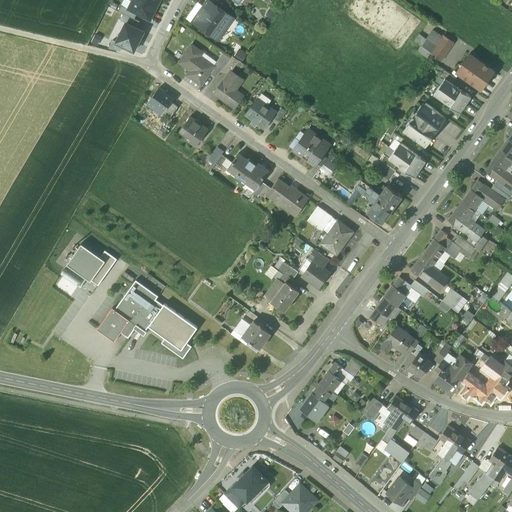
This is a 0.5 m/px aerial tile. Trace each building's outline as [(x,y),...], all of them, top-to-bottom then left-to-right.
[(158,4),(150,0),(133,0),(128,9),(138,14),(150,20),(158,4)] [(220,9),(208,0),(207,1),(193,21),(216,37),(225,25),(227,26),(233,18),(220,9)] [(217,0),(205,0),(207,1),(208,0),(220,9),(223,4),(217,0)] [(135,19),(138,14),(128,9),(121,6),(118,11),(124,14),(135,19)] [(126,23),(137,28),(140,22),(135,19),(124,14),(121,20),(126,23)] [(126,23),(117,42),(124,46),(134,51),(144,32),(137,28),(126,23)] [(430,54),(443,36),(432,28),(426,37),(420,32),(414,42),(420,46),(430,54)] [(443,36),(430,54),(438,59),(440,61),(453,43),(443,36)] [(121,51),(124,46),(117,42),(113,40),(109,49),(121,51)] [(202,53),(192,46),(179,63),(193,72),(190,77),(201,85),(210,73),(212,69),(212,68),(198,59),(202,53)] [(434,64),(438,59),(430,54),(420,46),(416,52),(434,64)] [(477,59),(469,54),(456,71),(481,89),(494,71),(482,63),(481,63),(477,60),(477,59)] [(225,66),(221,71),(227,76),(231,70),(232,71),(239,61),(232,56),(225,66)] [(218,60),(212,68),(212,69),(210,73),(217,78),(221,71),(225,66),(218,60)] [(227,76),(223,81),(214,93),(234,108),(241,98),(233,93),(243,79),(232,71),(231,70),(227,76)] [(444,70),(441,75),(445,78),(453,84),(457,79),(444,70)] [(445,78),(434,94),(450,105),(460,112),(471,96),(461,89),(453,84),(445,78)] [(420,84),(413,94),(418,97),(425,87),(420,84)] [(173,99),(159,88),(147,104),(154,109),(156,106),(164,112),(171,102),(173,99)] [(275,112),(258,99),(246,115),(263,128),(275,112)] [(178,107),(171,102),(164,112),(163,112),(170,117),(178,107)] [(423,107),(420,105),(417,110),(418,114),(414,120),(410,121),(406,126),(408,127),(405,131),(426,146),(432,137),(432,136),(439,126),(440,126),(446,117),(426,103),(423,107)] [(281,108),(273,118),(279,122),(287,112),(281,108)] [(413,111),(409,117),(410,121),(414,120),(418,114),(417,110),(413,111)] [(190,117),(180,130),(191,138),(189,140),(197,145),(208,130),(190,117)] [(393,122),(386,132),(391,136),(398,126),(393,122)] [(329,145),(311,132),(307,136),(305,135),(294,151),(315,166),(322,155),(329,145)] [(508,139),(500,150),(511,159),(511,141),(509,140),(508,139)] [(416,154),(400,142),(389,158),(397,164),(405,169),(405,170),(415,177),(426,160),(416,153),(416,154)] [(214,165),(215,163),(222,154),(224,152),(217,147),(208,160),(214,165)] [(511,159),(500,150),(492,161),(498,166),(504,170),(505,170),(511,159)] [(227,158),(222,154),(215,163),(221,167),(227,158)] [(238,154),(227,168),(238,176),(239,173),(247,179),(248,180),(258,166),(257,166),(247,159),(247,160),(238,154)] [(327,158),(322,155),(315,166),(319,169),(327,158)] [(389,158),(385,155),(381,160),(393,169),(397,164),(389,158)] [(492,162),(486,171),(492,175),(498,166),(492,162)] [(258,166),(248,180),(247,179),(246,182),(255,189),(256,189),(261,182),(268,172),(258,165),(257,166),(258,166)] [(504,170),(498,166),(492,175),(497,180),(508,188),(508,187),(511,191),(511,190),(511,175),(505,170),(504,170)] [(271,188),(266,195),(279,204),(282,200),(298,212),(307,199),(295,189),(293,191),(277,179),(271,188)] [(374,190),(361,180),(358,184),(371,194),(374,190)] [(508,188),(497,180),(494,184),(510,197),(511,194),(511,190),(511,191),(508,187),(508,188)] [(478,181),(472,189),(478,194),(485,185),(478,181)] [(261,182),(256,189),(255,189),(252,193),(258,197),(259,195),(266,185),(261,182)] [(371,194),(358,184),(355,188),(368,198),(371,194)] [(510,197),(494,184),(490,189),(504,200),(504,201),(506,202),(510,197)] [(266,185),(259,195),(264,198),(266,195),(271,188),(266,185)] [(381,194),(374,190),(371,194),(392,209),(402,195),(396,191),(398,189),(394,186),(392,188),(387,185),(386,187),(384,185),(381,188),(384,190),(381,194)] [(490,189),(485,185),(478,194),(484,199),(498,209),(504,201),(504,200),(490,189)] [(472,189),(471,189),(463,200),(475,210),(484,199),(478,194),(472,189)] [(392,209),(371,194),(368,198),(374,203),(371,207),(369,205),(367,208),(369,210),(368,212),(372,215),(370,217),(375,221),(377,218),(382,222),(392,209)] [(463,200),(455,211),(461,216),(467,221),(469,218),(475,210),(463,200)] [(332,216),(318,206),(307,220),(322,231),(332,216)] [(475,210),(469,218),(475,223),(481,214),(475,210)] [(455,212),(449,220),(454,225),(461,216),(455,212)] [(500,221),(492,215),(488,219),(497,226),(500,221)] [(475,223),(469,218),(467,221),(461,216),(454,225),(455,225),(456,223),(460,226),(458,228),(469,236),(476,241),(485,231),(475,223)] [(353,232),(338,221),(322,244),(337,255),(353,232)] [(442,230),(435,239),(441,243),(446,237),(448,235),(442,230)] [(466,241),(456,233),(452,240),(462,248),(466,243),(474,250),(476,248),(475,247),(466,241)] [(476,241),(469,236),(466,241),(475,247),(478,242),(476,241)] [(451,241),(446,237),(441,243),(447,248),(445,250),(450,254),(455,258),(460,251),(469,257),(474,250),(466,243),(462,248),(452,240),(451,241)] [(435,238),(426,250),(438,259),(445,250),(447,248),(441,243),(435,239),(435,238)] [(478,242),(475,247),(476,248),(479,251),(486,242),(481,239),(478,242)] [(493,242),(488,250),(489,251),(486,256),(489,258),(497,245),(493,242)] [(82,244),(67,264),(98,286),(117,259),(105,250),(100,257),(82,244)] [(329,260),(315,249),(309,258),(313,261),(313,260),(324,268),(329,260)] [(426,250),(418,261),(425,266),(430,270),(433,267),(438,259),(426,250)] [(445,250),(438,259),(444,263),(450,254),(445,250)] [(324,268),(313,260),(313,261),(303,275),(318,287),(329,272),(324,268)] [(278,270),(274,276),(279,280),(289,266),(284,262),(278,270)] [(419,262),(412,270),(418,275),(419,273),(425,266),(419,262)] [(278,270),(272,266),(266,274),(272,278),(274,276),(278,270)] [(298,272),(289,266),(279,280),(284,284),(286,281),(290,276),(293,279),(298,272)] [(433,267),(430,270),(425,266),(419,273),(440,289),(448,278),(433,267)] [(400,277),(394,286),(399,290),(405,281),(400,277)] [(164,305),(156,299),(158,296),(136,280),(115,310),(112,308),(97,329),(115,342),(121,333),(128,338),(137,326),(145,332),(149,326),(164,305)] [(428,289),(415,280),(411,286),(410,286),(411,287),(423,296),(428,289)] [(286,281),(284,284),(271,301),(284,311),(299,291),(286,281)] [(405,281),(399,290),(405,294),(411,287),(410,286),(411,286),(405,281)] [(393,286),(385,297),(397,305),(405,294),(394,286),(393,286)] [(462,296),(451,288),(442,300),(452,308),(462,296)] [(505,294),(501,289),(495,293),(499,298),(505,294)] [(397,305),(385,297),(377,308),(382,312),(388,316),(396,306),(397,305)] [(198,328),(165,304),(164,305),(149,326),(165,338),(182,350),(187,343),(190,339),(198,328)] [(396,306),(388,316),(389,317),(393,320),(401,309),(396,306)] [(377,308),(371,317),(375,320),(376,321),(382,312),(377,308)] [(382,312),(376,321),(375,320),(373,323),(380,328),(381,326),(382,326),(383,324),(383,325),(389,317),(388,316),(382,312)] [(389,317),(383,325),(388,328),(393,320),(389,317)] [(271,333),(254,321),(243,336),(249,341),(252,343),(260,348),(271,333)] [(396,325),(381,346),(387,351),(392,344),(404,352),(407,348),(414,338),(396,325)] [(182,350),(165,338),(161,343),(183,359),(192,347),(187,343),(182,350)] [(414,338),(407,348),(411,352),(417,344),(419,342),(414,338)] [(260,348),(252,343),(249,341),(247,345),(257,352),(260,348)] [(417,344),(411,352),(416,355),(418,353),(422,347),(417,344)] [(444,345),(434,358),(440,363),(442,359),(447,353),(450,350),(444,345)] [(489,357),(478,348),(474,354),(477,356),(486,362),(489,357)] [(420,355),(418,353),(416,355),(407,368),(413,373),(414,372),(421,377),(432,363),(424,358),(420,355)] [(447,353),(442,359),(447,363),(448,364),(453,357),(447,353)] [(473,364),(461,355),(452,366),(455,369),(452,372),(459,376),(458,377),(463,380),(467,373),(473,364)] [(511,373),(511,365),(504,359),(501,363),(491,355),(489,357),(486,362),(508,379),(511,373)] [(440,363),(435,369),(440,372),(447,363),(442,359),(440,363)] [(330,371),(321,382),(334,391),(342,380),(341,379),(336,376),(342,368),(343,367),(336,362),(330,371)] [(508,379),(486,362),(481,368),(490,375),(503,385),(508,379)] [(440,372),(434,380),(448,390),(458,377),(459,376),(452,372),(455,369),(452,366),(448,364),(447,363),(440,372)] [(357,371),(348,365),(345,369),(344,370),(347,372),(343,377),(350,381),(357,371)] [(342,368),(336,376),(341,379),(343,377),(347,372),(344,370),(345,369),(342,368)] [(467,373),(463,380),(468,384),(460,394),(468,399),(471,395),(483,404),(487,399),(492,403),(493,402),(497,397),(501,399),(509,389),(503,385),(490,375),(483,384),(467,373)] [(334,391),(321,382),(313,393),(325,402),(334,391)] [(313,393),(301,409),(317,421),(329,405),(325,402),(313,393)] [(407,403),(396,395),(388,407),(393,411),(399,415),(407,403)] [(376,399),(364,416),(371,421),(383,404),(376,399)] [(407,403),(399,415),(404,419),(411,423),(419,411),(407,403)] [(393,411),(386,422),(387,423),(392,426),(399,415),(393,411)] [(404,419),(399,415),(392,426),(397,430),(404,419)] [(387,423),(383,429),(388,432),(392,426),(387,423)] [(350,424),(344,431),(348,435),(354,427),(350,424)] [(425,432),(415,425),(409,435),(418,441),(425,432)] [(459,433),(448,425),(439,437),(446,442),(451,445),(459,433)] [(409,453),(391,439),(397,430),(392,426),(388,432),(383,439),(388,444),(385,448),(403,462),(409,453)] [(425,432),(418,441),(425,446),(431,436),(425,432)] [(471,441),(459,433),(451,445),(456,449),(462,453),(471,441)] [(335,448),(327,441),(323,446),(331,453),(335,448)] [(446,442),(438,453),(439,453),(444,456),(451,445),(446,442)] [(451,445),(444,456),(449,460),(449,459),(456,449),(451,445)] [(341,446),(337,451),(345,457),(348,452),(341,446)] [(510,455),(498,447),(490,460),(493,462),(496,464),(501,467),(510,455)] [(332,457),(340,463),(345,457),(337,451),(332,457)] [(356,463),(362,468),(369,459),(363,454),(356,463)] [(511,456),(510,455),(501,467),(494,478),(490,484),(497,490),(508,472),(511,474),(511,456)] [(441,460),(439,463),(429,476),(440,483),(447,474),(443,472),(452,461),(449,459),(449,460),(444,456),(441,460)] [(466,457),(454,474),(460,478),(472,461),(466,457)] [(460,478),(454,485),(461,491),(467,483),(479,466),(472,461),(460,478)] [(486,472),(470,493),(478,499),(488,486),(490,484),(494,478),(501,467),(496,464),(493,462),(486,472)] [(246,499),(248,500),(267,481),(254,467),(234,486),(246,499)] [(411,485),(400,477),(388,493),(394,498),(401,504),(408,493),(413,487),(411,485)] [(422,486),(414,480),(411,485),(413,487),(408,493),(413,497),(422,486)] [(511,487),(511,484),(508,481),(502,490),(507,494),(511,487)] [(291,495),(284,502),(284,503),(294,511),(304,511),(316,500),(300,485),(291,495)] [(246,499),(234,486),(225,494),(238,507),(246,499)] [(285,490),(273,502),(279,508),(284,503),(284,502),(291,495),(285,490)] [(421,490),(415,497),(424,504),(430,496),(421,490)] [(231,511),(233,511),(238,507),(225,494),(220,500),(231,511)]
